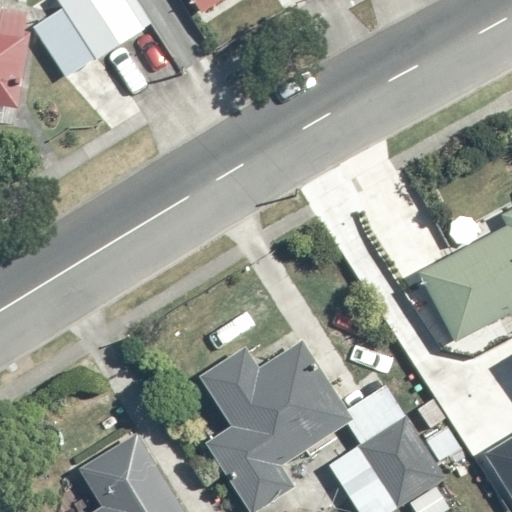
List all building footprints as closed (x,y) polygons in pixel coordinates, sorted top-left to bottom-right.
[(153,24),(137,0),(65,0),(69,6),(36,26),(68,78),(153,24)] [(193,0),(201,14),(225,0),(193,0)] [(35,12),(0,8),(0,121),(13,123),(15,101),(25,102),(31,37),(35,12)] [(511,314),(511,213),(501,220),(506,229),(424,278),(463,344),(511,314)] [(338,511),(353,503),(358,511),(401,511),(451,480),(439,460),(466,443),(435,395),(407,413),(388,384),(350,409),(305,340),(263,367),(252,351),(205,381),(233,424),(207,440),(253,511),(338,511)] [(511,440),(511,400),(483,354),(440,380),(487,456),(511,440)] [(189,511),(139,432),(82,468),(106,506),(95,511),(189,511)]
